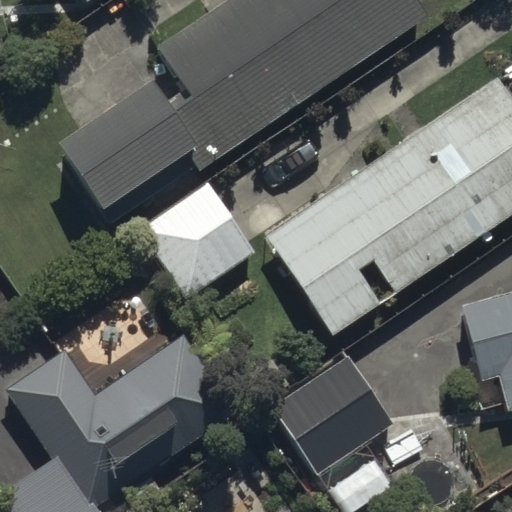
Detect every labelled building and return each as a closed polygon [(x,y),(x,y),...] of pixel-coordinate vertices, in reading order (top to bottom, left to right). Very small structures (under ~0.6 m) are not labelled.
[(103,218),(202,151),(209,162),(423,17),(411,0),(196,0),(129,45),(143,65),(44,132),(103,218)] [(254,231),(324,334),(511,206),(511,101),(491,70),(254,231)] [(129,231),(178,301),(254,249),(206,179),(129,231)] [(511,294),(464,307),(482,377),(500,373),(509,410),(511,409),(511,294)] [(104,511),(93,495),(228,404),(178,331),(92,389),(61,343),(2,383),(33,429),(45,447),(0,478),(0,511),(104,511)] [(266,408),(315,481),(400,423),(351,351),(266,408)]
